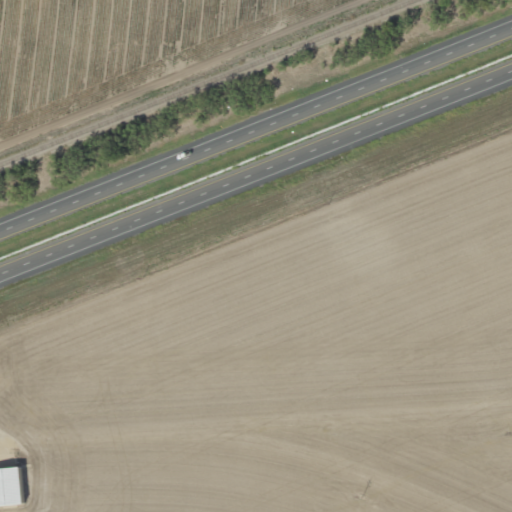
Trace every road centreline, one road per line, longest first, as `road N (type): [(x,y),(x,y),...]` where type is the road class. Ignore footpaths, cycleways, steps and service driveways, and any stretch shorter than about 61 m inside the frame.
road 1 (trunk): [(511,30),(0,237)]
road 2 (trunk): [(0,278),(511,73)]
road 3 (residential): [(0,441),(511,250)]
